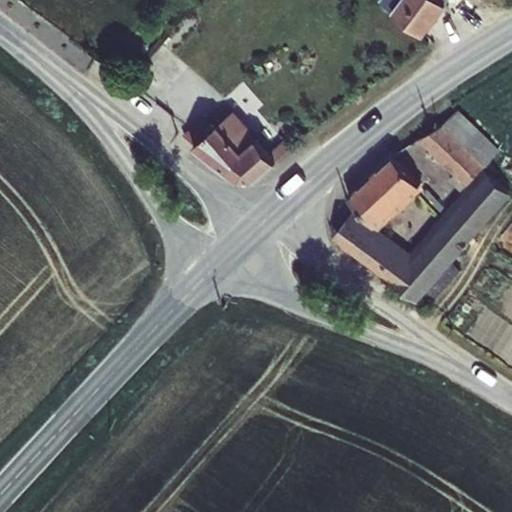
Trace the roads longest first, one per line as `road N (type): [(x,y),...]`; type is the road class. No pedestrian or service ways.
road 1 (secondary): [(251,220),(0,485)]
road 2 (secondary): [(251,220),(443,70),(511,29)]
road 3 (tertiary): [(511,399),(251,220)]
road 4 (tertiary): [(251,220),(0,29)]
